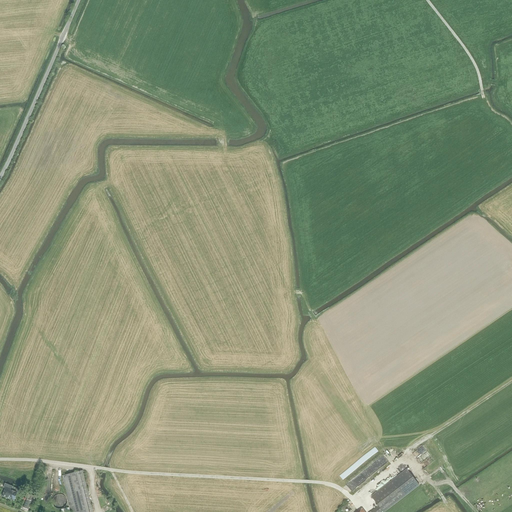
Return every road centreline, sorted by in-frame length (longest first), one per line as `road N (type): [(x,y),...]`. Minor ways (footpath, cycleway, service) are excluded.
road 1 (unclassified): [(356,502),(330,485),(0,459)]
road 2 (tertiary): [(0,177),(78,0)]
